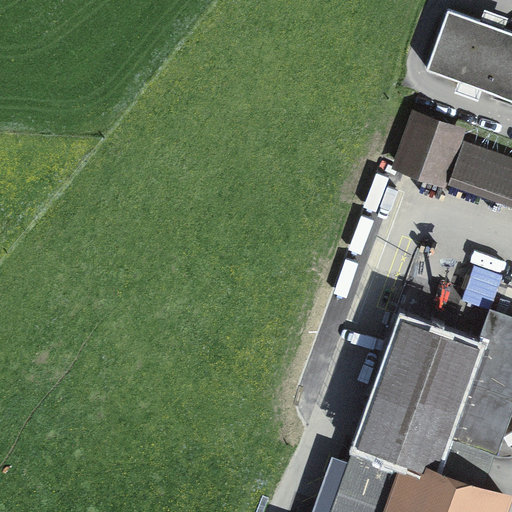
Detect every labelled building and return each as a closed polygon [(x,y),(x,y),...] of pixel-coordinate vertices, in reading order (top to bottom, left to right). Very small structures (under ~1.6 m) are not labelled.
[(511,30),(447,8),(426,68),(511,98),(511,30)] [(401,165),(438,179),(455,132),(418,118),(401,165)] [(511,164),(465,148),(455,176),(511,196),(511,164)] [(465,294),(511,308),(511,270),(475,259),(465,294)] [(511,316),(489,308),(477,343),(402,316),(332,511),(498,511),(504,496),(481,488),(511,401),(511,316)]
